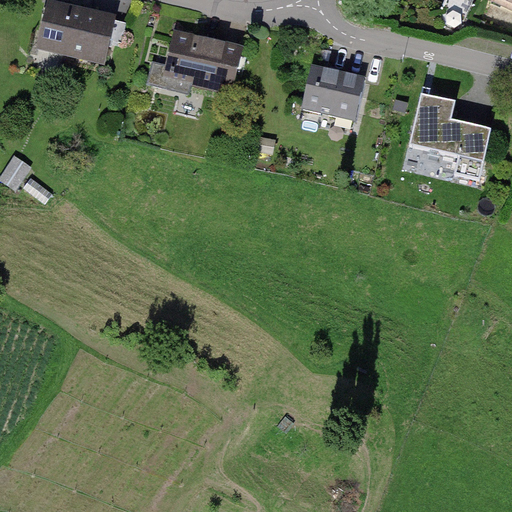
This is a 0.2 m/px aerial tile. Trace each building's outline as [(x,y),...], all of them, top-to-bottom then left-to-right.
[(511,0),(493,0),(511,8),(511,0)] [(127,25),(49,6),(41,38),(67,44),(65,53),(105,63),(110,42),(123,45),(127,25)] [(218,47),(176,37),(168,69),(154,66),(149,86),(189,95),(191,85),(232,94),(240,60),(216,55),(218,47)] [(303,112),(356,124),(366,80),(313,68),(303,112)] [(422,99),(411,149),(459,159),(455,176),(481,182),(492,133),(452,124),(456,107),(422,99)]
